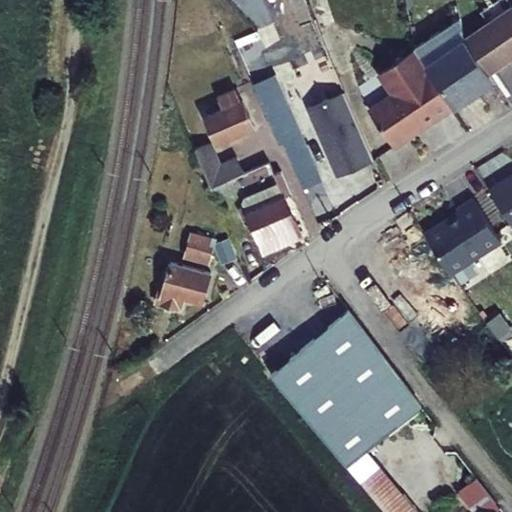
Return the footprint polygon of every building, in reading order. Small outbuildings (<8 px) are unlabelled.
[(511,8),(470,37),(471,43),(491,74),(511,60),(511,8)] [(491,74),(471,43),(435,67),(459,104),(496,80),(491,74)] [(399,143),(459,104),(435,67),(425,53),(421,46),(385,69),(398,90),(374,106),(399,143)] [(381,143),(342,79),(307,100),(347,164),(381,143)] [(230,132),(246,125),(230,88),(217,94),(220,102),(196,113),(210,143),(216,140),(219,145),(233,139),(230,132)] [(187,148),(204,186),(239,170),(231,154),(214,162),(204,140),(187,148)] [(506,167),(479,183),(505,225),(511,220),(511,170),(510,172),(506,167)] [(255,254),(297,233),(279,195),(286,192),(276,169),(262,175),(266,184),(233,200),(231,204),(255,254)] [(453,212),(418,232),(441,273),(494,243),(469,200),(452,209),(453,212)] [(203,255),(206,238),(187,235),(185,252),(203,255)] [(152,291),(196,298),(201,266),(158,259),(152,291)] [(479,325),(491,342),(503,333),(491,316),(479,325)] [(348,469),(377,504),(394,489),(365,455),(348,469)] [(498,511),(497,511),(504,505),(480,475),(454,496),(467,511),(498,511)] [(377,504),(383,511),(416,511),(396,487),(394,489),(377,504)]
